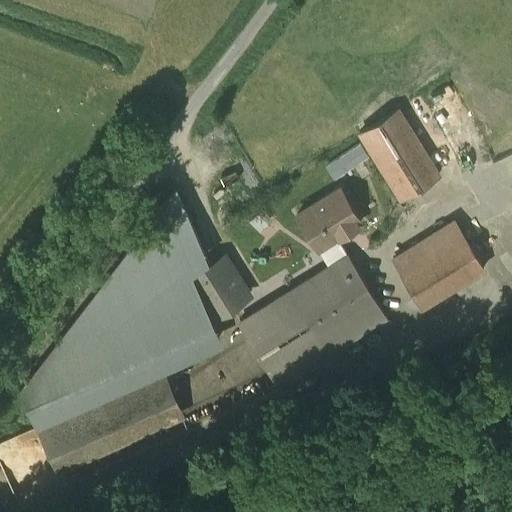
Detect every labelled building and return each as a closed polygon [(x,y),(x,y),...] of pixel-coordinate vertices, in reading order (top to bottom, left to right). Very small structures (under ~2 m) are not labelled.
[(398,108),(360,131),(401,196),(439,173),(398,108)] [(340,186),(297,213),(319,247),(320,247),(338,235),(362,220),(340,186)] [(189,277),(210,264),(177,189),(175,190),(23,387),(37,417),(220,336),(210,316),(212,315),(189,277)] [(257,216),(265,226),(279,216),(271,206),(257,216)] [(455,219),(394,256),(423,303),(483,266),(455,219)] [(330,263),(239,319),(279,383),(387,315),(338,235),(320,247),(330,263)] [(210,264),(189,277),(212,315),(249,292),(226,254),(210,264)] [(162,369),(40,423),(59,465),(181,411),(162,369)]
